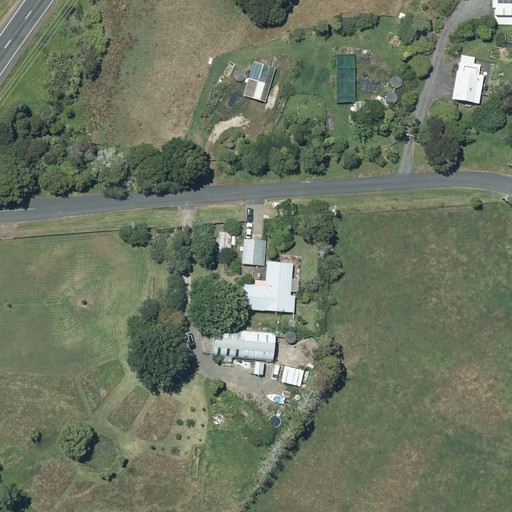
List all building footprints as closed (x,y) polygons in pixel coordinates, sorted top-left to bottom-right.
[(511,0),(491,0),(491,3),(495,3),(495,22),(511,22),(511,0)] [(355,51),(337,51),(337,100),(355,100),(355,51)] [(474,61),(475,57),(460,54),(453,96),(479,101),(484,73),(482,72),(483,63),(474,61)] [(277,64),(254,57),(244,93),(267,100),(277,64)] [(233,229),(219,228),(217,251),(231,252),(233,229)] [(266,238),(244,237),(243,263),(265,264),(266,238)] [(299,276),(292,275),(293,260),(267,258),(265,283),(241,281),(239,305),(295,309),(296,293),(291,292),(291,289),(298,290),(299,276)] [(277,332),(214,325),(210,354),(273,362),(277,332)]
